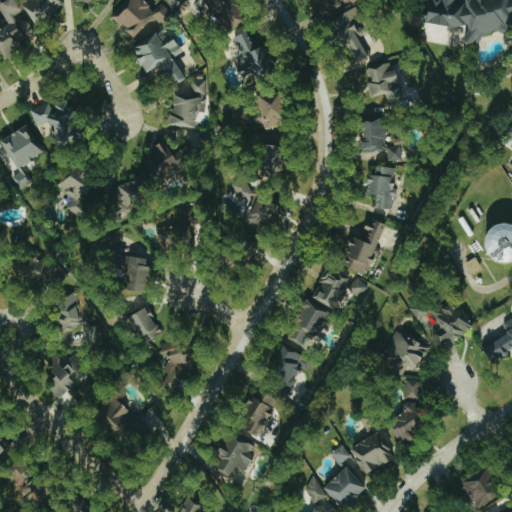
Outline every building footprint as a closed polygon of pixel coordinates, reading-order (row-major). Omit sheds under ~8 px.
[(9,0),(0,5),(0,6),(8,21),(0,25),(0,53),(3,52),(5,56),(36,38),(22,14),(24,13),(16,0),(9,0)] [(64,7),(59,0),(34,0),(25,7),(38,26),(64,7)] [(145,44),(172,12),(163,4),(157,11),(143,0),(127,0),(113,18),(145,44)] [(170,0),(170,8),(182,8),(182,0),(170,0)] [(231,0),(229,1),(228,0),(204,0),(204,1),(226,34),(248,19),(234,0),(231,0)] [(314,0),(324,17),(344,5),(352,0),(314,0)] [(470,28),(469,42),(469,43),(511,25),(511,0),(466,0),(467,0),(465,0),(440,0),(438,0),(429,0),(428,18),(431,25),(470,28)] [(332,21),(357,67),(372,60),(360,37),(365,34),(360,23),(364,21),(357,8),(332,21)] [(187,79),(174,58),(184,52),(170,29),(135,49),(149,74),(159,68),(171,88),(187,79)] [(236,38),(245,59),(236,63),(243,77),(252,74),(256,83),(275,75),(271,65),(276,63),(267,44),(257,49),(249,32),(236,38)] [(398,71),(391,72),(390,64),(368,68),(374,98),(387,95),(389,103),(403,100),(398,71)] [(171,127),(198,128),(198,112),(207,112),(207,81),(192,81),(192,91),(176,91),(176,110),(172,110),(171,127)] [(261,98),(265,129),(288,126),(283,95),(261,98)] [(32,111),(39,128),(51,123),(61,147),(83,138),(67,97),(32,111)] [(365,152),(387,151),(386,119),(364,120),(365,152)] [(23,168),(45,154),(29,126),(3,142),(21,173),(13,178),(20,191),(32,184),(23,168)] [(147,151),(157,179),(197,164),(191,148),(174,155),(169,143),(147,151)] [(285,176),(286,147),(265,147),(264,175),(285,176)] [(408,148),(389,147),(388,161),(407,161),(408,148)] [(378,209),(393,210),(394,184),(395,184),(395,168),(378,167),(377,177),(371,177),(370,196),(378,196),(378,209)] [(96,174),(70,171),(67,190),(73,191),(70,213),(90,216),(96,174)] [(146,181),(119,184),(122,213),(129,213),(128,203),(148,201),(146,181)] [(278,202),(259,196),(261,190),(236,182),(231,198),(249,203),(243,222),(269,230),(278,202)] [(386,225),(365,218),(347,268),(368,276),(386,225)] [(161,253),(194,249),(191,224),(158,228),(161,253)] [(511,226),(490,227),(491,262),(511,261),(511,226)] [(255,246),(254,235),(244,236),(245,247),(255,246)] [(42,285),(48,263),(25,257),(19,279),(42,285)] [(147,295),(153,269),(148,268),(149,261),(131,257),(124,290),(147,295)] [(474,275),(484,269),(477,258),(467,264),(474,275)] [(44,284),(61,289),(67,270),(51,265),(44,284)] [(337,310),(345,292),(362,300),(368,285),(357,280),(356,282),(328,269),(321,283),(322,284),(315,300),(337,310)] [(65,331),(83,326),(75,297),(67,299),(69,307),(60,309),(65,331)] [(445,348),(473,331),(453,298),(431,311),(424,300),(411,308),(417,318),(429,311),(434,321),(430,323),(445,348)] [(292,342),(306,348),(312,332),(323,336),(333,312),(308,302),(292,342)] [(164,333),(149,308),(131,319),(146,344),(164,333)] [(486,347),(493,362),(511,353),(511,321),(504,325),(509,336),(486,347)] [(419,378),(434,351),(399,331),(384,357),(394,363),(419,378)] [(171,391),(186,366),(190,368),(198,355),(169,338),(160,354),(171,360),(165,371),(170,374),(163,386),(171,391)] [(269,372),(293,389),(298,382),(311,362),(287,346),(269,372)] [(61,398),(78,384),(71,376),(77,372),(80,376),(89,369),(77,354),(66,362),(58,352),(47,360),(59,375),(49,384),(61,398)] [(422,380),(407,379),(406,398),(421,398),(422,380)] [(246,415),(250,417),(244,428),(259,436),(279,398),(260,388),(246,415)] [(118,434),(128,422),(141,433),(146,427),(157,437),(170,421),(151,404),(140,417),(116,397),(99,417),(118,434)] [(390,424),(405,443),(431,422),(415,403),(390,424)] [(0,458),(8,452),(0,440),(0,435),(5,432),(0,426),(0,458)] [(352,448),(368,475),(396,458),(380,432),(352,448)] [(253,459),(246,456),(252,444),(232,435),(216,470),(232,477),(237,467),(247,471),(253,459)] [(332,453),(341,465),(353,457),(344,444),(332,453)] [(35,507),(52,490),(25,462),(15,472),(28,485),(20,492),(35,507)] [(369,488),(349,466),(326,487),(346,509),(369,488)] [(482,508),(505,492),(488,467),(464,483),(482,508)] [(327,498),(320,480),(307,485),(314,503),(327,498)] [(180,511),(215,511),(191,496),(180,511)] [(93,511),(90,502),(69,511),(93,511)]
